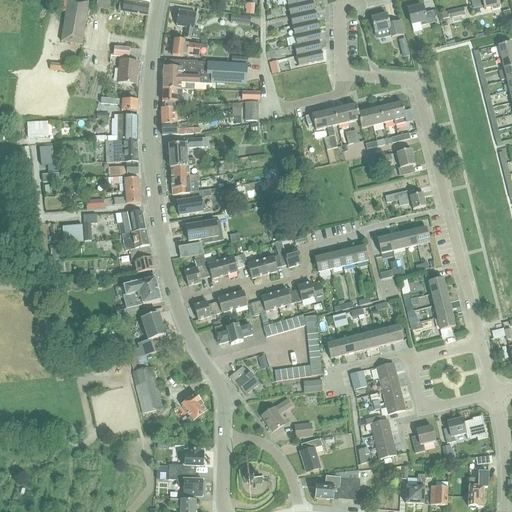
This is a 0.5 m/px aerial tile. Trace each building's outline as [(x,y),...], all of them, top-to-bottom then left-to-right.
[(66,13),(61,42),(82,45),(89,2),(75,0),(58,0),(57,11),(66,13)] [(97,0),(97,9),(110,10),(111,0),(97,0)] [(120,0),(118,12),(132,14),(147,17),(149,5),(121,0),(120,0)] [(480,12),(479,8),(483,7),(484,9),(491,7),(492,11),(501,9),(498,0),(470,0),(473,10),(474,13),(480,12)] [(313,2),(289,7),(291,17),(315,11),(313,2)] [(246,14),(253,15),(254,5),(247,4),(246,14)] [(421,27),(436,24),(433,12),(424,14),(423,7),(408,11),(412,25),(420,23),(421,27)] [(447,11),(441,13),(442,15),(443,19),(449,17),(449,18),(452,17),(461,15),(465,14),(463,7),(447,11)] [(317,21),(315,11),(291,17),(293,27),(317,21)] [(197,15),(179,12),(177,27),(186,28),(184,39),(191,40),(193,30),(194,30),(197,15)] [(251,18),(230,15),(229,22),(250,25),(251,18)] [(387,16),(372,20),(375,33),(376,37),(378,39),(380,40),(392,37),(392,39),(404,36),(401,23),(390,26),(387,16)] [(320,31),(317,21),(293,27),(295,37),(320,31)] [(322,41),(320,31),(295,37),(297,46),(298,46),(319,41),(319,42),(322,41)] [(183,56),(199,58),(201,47),(184,45),(184,42),(175,40),(173,57),(182,58),(183,56)] [(406,40),(399,42),(402,57),(409,56),(406,40)] [(298,46),(297,46),(295,47),(297,57),(321,51),(319,42),(319,41),(298,46)] [(501,58),(511,55),(511,44),(511,43),(498,46),(501,58)] [(115,47),(114,57),(121,58),(120,62),(118,83),(127,84),(135,85),(135,84),(137,72),(138,72),(138,63),(129,62),(129,59),(130,49),(115,47)] [(321,51),(297,57),(300,67),(324,62),(321,51)] [(462,66),(460,66),(458,53),(440,56),(445,82),(465,78),(462,66)] [(511,67),(511,55),(501,58),(504,69),(511,67)] [(164,88),(164,90),(182,91),(183,91),(194,91),(194,88),(194,85),(212,86),(212,84),(212,76),(247,78),(248,67),(240,66),(212,64),(198,64),(198,63),(165,62),(164,88)] [(51,64),(50,71),(69,73),(70,66),(51,64)] [(504,71),(499,72),(501,81),(506,80),(506,81),(511,79),(511,67),(504,69),(504,71)] [(466,82),(447,86),(452,111),(471,107),(466,82)] [(40,97),(40,88),(16,86),(15,95),(40,97)] [(164,90),(163,110),(178,109),(178,107),(182,107),(183,91),(182,91),(164,90)] [(260,93),(242,93),(242,101),(260,101),(260,93)] [(122,106),(122,112),(137,113),(138,101),(102,99),(101,104),(122,106)] [(259,122),(259,103),(246,103),(246,121),(259,122)] [(402,103),(390,106),(394,122),(395,126),(397,125),(407,123),(406,119),(404,112),(402,103)] [(241,104),(233,105),(233,117),(234,117),(237,117),(241,117),(241,104)] [(360,121),(358,114),(356,105),(345,108),(349,124),(360,121)] [(394,122),(390,106),(380,108),(384,125),(394,122)] [(345,108),(335,110),(338,126),(349,124),(345,108)] [(380,108),(369,111),(373,127),(374,131),(377,132),(381,131),(383,129),(382,125),(384,125),(380,108)] [(494,115),(493,108),(488,109),(491,121),(495,120),(495,119),(497,119),(496,115),(494,115)] [(163,110),(162,110),(162,118),(187,116),(187,112),(177,112),(178,109),(163,110)] [(335,110),(324,113),(328,129),(329,133),(330,138),(333,150),(337,148),(335,137),(332,128),(338,126),(335,110)] [(373,127),(369,111),(358,114),(360,121),(362,130),(373,127)] [(328,129),(324,113),(306,117),(308,126),(315,125),(316,131),(328,129)] [(107,137),(96,138),(96,143),(114,142),(118,142),(118,141),(137,141),(137,116),(118,116),(114,116),(114,119),(114,120),(112,120),(112,137),(107,138),(107,137)] [(187,116),(162,118),(162,126),(179,125),(178,121),(187,121),(187,116)] [(458,124),(465,149),(483,145),(476,119),(458,124)] [(27,124),(28,138),(48,137),(48,123),(27,124)] [(179,125),(162,126),(163,137),(185,136),(185,135),(194,135),(194,134),(201,134),(201,129),(179,130),(179,125)] [(351,133),(354,145),(359,143),(356,131),(351,133)] [(354,145),(351,133),(345,134),(348,146),(354,145)] [(398,137),(399,143),(411,140),(409,135),(398,137)] [(391,139),(387,140),(389,145),(399,143),(398,137),(391,139)] [(333,150),(330,138),(324,139),(327,151),(333,150)] [(163,147),(165,169),(171,169),(188,168),(189,168),(195,167),(195,160),(188,160),(187,150),(208,149),(207,140),(187,142),(187,140),(184,140),(184,146),(163,147)] [(389,145),(387,140),(384,141),(377,143),(378,148),(385,146),(389,145)] [(114,148),(112,149),(112,155),(114,156),(114,164),(138,163),(137,141),(118,141),(118,142),(114,142),(114,148)] [(41,167),(53,165),(51,147),(39,148),(41,167)] [(484,149),(465,153),(472,178),(490,174),(484,149)] [(415,166),(411,151),(397,154),(400,169),(397,170),(399,177),(413,173),(412,166),(415,166)] [(223,163),(224,171),(235,170),(233,161),(223,163)] [(310,170),(314,165),(309,162),(305,167),(310,170)] [(109,169),(109,177),(139,176),(138,164),(127,165),(127,168),(109,169)] [(220,165),(214,166),(216,174),(222,173),(220,165)] [(294,177),(292,165),(277,167),(279,179),(294,177)] [(188,168),(171,169),(172,181),(181,181),(181,183),(190,182),(190,183),(198,183),(199,183),(198,177),(189,177),(189,168),(188,168)] [(60,183),(59,174),(42,176),(43,184),(60,183)] [(124,178),(108,179),(109,185),(125,184),(126,193),(139,192),(138,179),(124,180),(124,178)] [(276,180),(267,182),(268,191),(278,189),(276,180)] [(199,193),(198,183),(190,183),(190,182),(181,183),(181,181),(172,181),(173,197),(181,196),(191,196),(191,194),(199,193)] [(475,187),(479,212),(499,209),(494,183),(475,187)] [(242,185),(231,187),(232,193),(243,192),(242,185)] [(139,192),(126,193),(126,199),(115,200),(115,206),(140,204),(139,192)] [(182,202),(177,203),(180,217),(204,213),(204,211),(205,209),(204,203),(202,202),(202,200),(205,199),(203,192),(199,193),(191,194),(191,196),(181,196),(182,202)] [(408,192),(385,198),(387,204),(398,201),(400,207),(412,204),(413,211),(426,208),(422,195),(410,198),(408,192)] [(86,202),(87,210),(104,209),(103,200),(86,202)] [(132,233),(146,230),(142,213),(121,214),(125,235),(132,233)] [(505,239),(501,213),(483,216),(487,241),(505,239)] [(84,225),(91,225),(93,225),(93,217),(84,217),(84,225)] [(187,227),(189,243),(207,240),(207,244),(223,241),(220,221),(187,227)] [(50,227),(52,242),(58,241),(57,226),(50,227)] [(62,228),(64,244),(84,242),(82,226),(62,228)] [(426,229),(414,232),(417,246),(430,243),(426,229)] [(126,252),(129,251),(130,257),(151,252),(146,230),(132,233),(125,235),(123,235),(126,252)] [(414,232),(402,235),(405,249),(417,246),(414,232)] [(405,249),(402,235),(390,237),(393,252),(405,249)] [(296,245),(308,242),(306,236),(295,239),(296,245)] [(393,252),(390,237),(377,240),(381,255),(393,252)] [(109,248),(108,241),(96,242),(97,249),(109,248)] [(282,242),(276,244),(279,256),(283,268),(287,267),(288,270),(288,269),(302,266),(298,251),(285,254),(282,242)] [(204,255),(202,244),(179,248),(181,259),(204,255)] [(352,250),(355,265),(368,262),(364,247),(352,250)] [(352,250),(340,253),(343,268),(355,265),(352,250)] [(155,270),(151,252),(130,257),(132,263),(134,263),(137,274),(155,270)] [(508,252),(490,254),(493,280),(511,278),(508,252)] [(340,253),(327,256),(331,271),(343,268),(340,253)] [(245,255),(240,257),(243,268),(248,267),(251,276),(252,280),(265,276),(261,262),(248,265),(245,255)] [(283,268),(279,256),(261,262),(265,276),(278,272),(277,270),(283,268)] [(331,271),(327,256),(315,259),(318,274),(331,271)] [(113,257),(111,269),(120,271),(121,265),(126,266),(127,259),(113,257)] [(240,257),(221,262),(225,277),(238,273),(237,270),(240,269),(243,268),(240,257)] [(203,267),(202,268),(200,260),(195,261),(194,261),(196,269),(184,273),(189,287),(202,284),(201,280),(207,279),(203,267)] [(221,262),(203,267),(207,279),(211,277),(212,280),(225,277),(221,262)] [(436,272),(425,275),(426,281),(437,278),(436,272)] [(116,310),(118,319),(140,314),(138,307),(160,302),(154,275),(136,279),(137,284),(116,289),(119,300),(124,298),(126,307),(116,310)] [(431,295),(446,291),(443,279),(428,283),(431,295)] [(511,281),(497,283),(500,309),(511,307),(511,281)] [(294,292),(297,304),(315,298),(317,303),(325,300),(320,284),(312,286),(311,284),(298,287),(299,291),(294,292)] [(408,285),(401,286),(403,296),(408,295),(410,292),(408,285)] [(288,291),(275,294),(279,309),(297,304),(294,292),(289,294),(288,291)] [(446,291),(431,295),(434,307),(449,303),(446,291)] [(244,292),(231,296),(235,311),(248,307),(244,292)] [(262,301),(257,303),(260,315),(264,326),(269,324),(266,313),(276,310),(279,309),(275,294),(272,295),(261,298),(262,301)] [(235,311),(231,296),(218,300),(219,303),(213,305),(217,316),(235,311)] [(217,316),(213,305),(208,306),(207,303),(194,307),(199,321),(217,316)] [(257,303),(251,305),(255,316),(260,315),(257,303)] [(452,315),(449,303),(434,307),(437,319),(452,315)] [(345,306),(340,307),(341,312),(346,311),(353,309),(351,304),(345,305),(345,306)] [(333,318),(334,323),(336,329),(348,326),(345,314),(333,318)] [(131,360),(146,356),(159,353),(155,340),(166,337),(159,315),(141,320),(148,342),(138,345),(139,350),(129,352),(131,360)] [(452,315),(437,319),(441,332),(455,328),(452,315)] [(300,328),(306,327),(304,318),(303,316),(297,318),(300,328)] [(307,329),(307,335),(318,334),(316,317),(304,318),(306,327),(307,327),(307,329)] [(295,330),(300,328),(297,318),(292,320),(295,330)] [(289,332),(295,330),(292,320),(286,321),(289,332)] [(283,333),(289,332),(286,321),(280,323),(283,333)] [(278,335),(283,333),(280,323),(275,325),(278,335)] [(415,325),(410,326),(411,332),(422,329),(421,323),(415,325)] [(272,337),(278,335),(275,325),(269,326),(272,337)] [(253,336),(250,326),(239,329),(239,326),(226,330),(225,326),(214,329),(219,346),(230,343),(231,346),(243,343),(242,339),(253,336)] [(266,338),(272,337),(269,326),(263,328),(266,338)] [(400,327),(387,330),(391,345),(403,342),(400,327)] [(391,345),(387,330),(375,333),(379,348),(391,345)] [(379,348),(375,333),(363,336),(367,351),(379,348)] [(367,351),(363,336),(351,339),(355,354),(367,351)] [(355,354),(351,339),(339,342),(343,357),(355,354)] [(343,357),(339,342),(327,345),(331,360),(343,357)] [(146,357),(131,360),(134,373),(133,373),(143,414),(156,411),(163,410),(152,369),(149,370),(146,356),(146,357)] [(262,370),(268,368),(264,357),(259,359),(262,370)] [(310,367),(311,377),(322,376),(320,358),(310,359),(310,365),(311,367),(310,367)] [(379,381),(397,376),(394,364),(376,369),(379,381)] [(247,373),(243,367),(229,378),(234,384),(236,382),(246,395),(259,385),(249,371),(247,373)] [(354,391),(367,387),(363,372),(350,375),(354,391)] [(397,376),(379,381),(382,392),(400,388),(397,376)] [(304,382),(305,394),(322,392),(321,381),(304,382)] [(403,399),(400,388),(382,392),(385,404),(403,399)] [(196,396),(181,406),(181,407),(187,414),(190,418),(182,424),(181,424),(185,429),(207,412),(200,402),(201,400),(198,397),(196,396)] [(403,399),(385,404),(389,416),(406,411),(403,399)] [(293,407),(288,400),(262,417),(272,433),(285,425),(279,416),(293,407)] [(360,419),(367,417),(365,410),(358,412),(360,419)] [(463,423),(462,419),(447,423),(448,429),(443,430),(447,445),(455,443),(454,438),(466,435),(467,441),(477,438),(478,441),(487,438),(482,416),(472,419),(472,421),(463,423)] [(374,436),(391,432),(388,420),(382,421),(381,417),(365,421),(367,426),(371,425),(374,436)] [(295,426),(296,439),(313,437),(312,424),(295,426)] [(435,442),(431,427),(417,431),(418,437),(412,438),(416,454),(425,452),(423,445),(435,442)] [(391,432),(374,436),(377,448),(394,444),(391,432)] [(324,452),(323,447),(320,440),(301,445),(303,452),(300,453),(306,473),(320,469),(316,454),(324,452)] [(394,444),(377,448),(380,460),(397,456),(394,444)] [(450,447),(443,449),(446,461),(453,459),(450,447)] [(367,463),(366,455),(370,454),(368,449),(359,451),(361,465),(367,463)] [(157,467),(157,473),(168,473),(190,474),(191,467),(203,468),(204,452),(201,452),(201,451),(188,450),(188,451),(184,451),(184,459),(182,459),(182,466),(169,466),(169,467),(157,467)] [(492,464),(491,458),(477,459),(477,466),(492,464)] [(359,472),(336,474),(336,479),(327,478),(327,487),(318,486),(317,500),(339,501),(339,498),(359,500),(361,481),(359,481),(359,472)] [(168,473),(168,481),(176,481),(176,484),(179,488),(182,488),(182,489),(183,489),(183,497),(202,498),(203,482),(190,481),(190,474),(168,473)] [(470,480),(469,508),(483,508),(484,488),(488,489),(489,474),(480,474),(479,481),(470,480)] [(249,489),(262,488),(261,476),(248,477),(249,489)] [(407,487),(406,504),(416,505),(418,506),(421,507),(422,505),(423,505),(425,477),(419,476),(418,485),(422,485),(421,488),(407,487)] [(437,484),(436,488),(432,488),(431,506),(447,506),(448,483),(438,483),(437,484)] [(194,511),(195,501),(170,500),(170,507),(176,507),(176,508),(181,508),(180,511),(194,511)]
